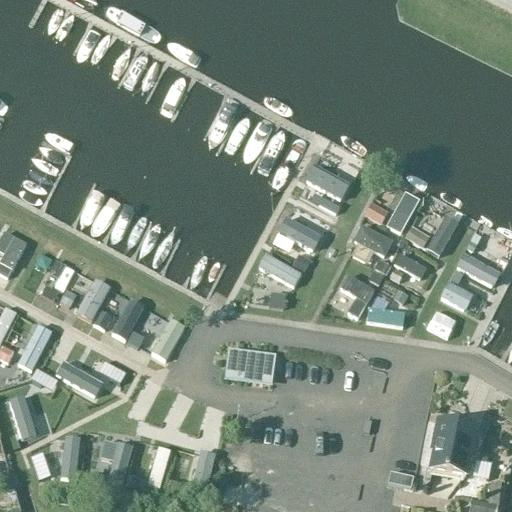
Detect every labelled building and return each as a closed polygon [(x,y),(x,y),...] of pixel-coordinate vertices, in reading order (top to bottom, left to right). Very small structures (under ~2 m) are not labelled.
[(480,29),(505,39),(511,21),(511,13),(489,5),(480,29)] [(325,171),(321,180),(340,191),(351,172),(327,158),(321,169),(325,171)] [(292,201),(324,218),(332,204),(300,186),(292,201)] [(399,236),(418,200),(401,191),(382,227),(399,236)] [(377,224),(383,210),(367,203),(360,217),(377,224)] [(309,252),(322,227),(313,223),(308,232),(284,219),(276,234),(309,252)] [(418,248),(425,236),(409,226),(401,238),(418,248)] [(435,253),(452,235),(444,228),(428,247),(435,253)] [(352,246),(386,262),(393,248),(359,232),(352,246)] [(0,264),(8,268),(20,244),(7,237),(0,251),(0,264)] [(452,269),(489,292),(499,276),(461,253),(452,269)] [(420,280),(425,267),(396,256),(391,268),(420,280)] [(260,274),(291,289),(298,274),(268,259),(260,274)] [(343,315),(357,322),(372,289),(342,275),(335,290),(351,298),(343,315)] [(74,312),(91,320),(107,286),(90,278),(74,312)] [(436,296),(459,311),(469,296),(446,281),(436,296)] [(67,290),(54,299),(62,310),(75,301),(67,290)] [(389,306),(390,292),(369,291),(368,328),(400,329),(401,307),(389,306)] [(110,333),(124,341),(142,309),(128,301),(110,333)] [(0,306),(0,350),(14,311),(0,306)] [(423,331),(445,341),(454,321),(433,311),(423,331)] [(147,356),(165,365),(183,326),(164,318),(147,356)] [(28,351),(23,363),(30,366),(45,333),(26,325),(17,345),(28,351)] [(129,335),(135,349),(145,345),(140,331),(129,335)] [(51,358),(58,346),(46,339),(39,351),(51,358)] [(61,348),(50,373),(72,383),(83,358),(61,348)] [(229,353),(225,383),(268,389),(272,358),(229,353)] [(107,372),(105,379),(94,376),(88,396),(112,403),(120,376),(107,372)] [(464,479),(470,447),(466,446),(469,430),(436,424),(432,446),(435,447),(430,472),(464,479)] [(162,484),(167,448),(153,446),(147,482),(162,484)] [(107,477),(121,480),(128,450),(114,447),(107,477)] [(207,481),(211,456),(190,453),(186,478),(207,481)] [(386,488),(410,493),(412,481),(388,476),(386,488)]
